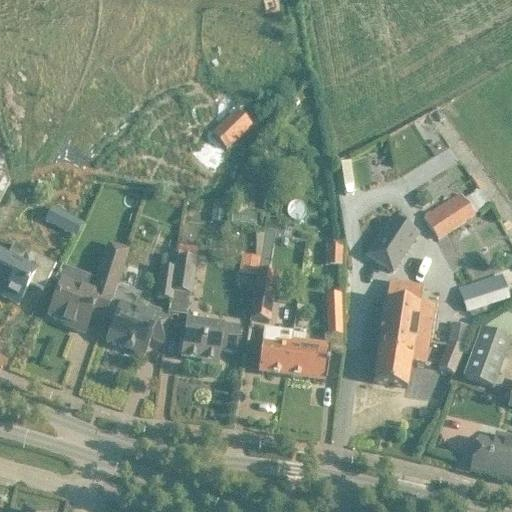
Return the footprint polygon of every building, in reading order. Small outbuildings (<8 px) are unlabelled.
[(246,114),(264,132),(277,118),(259,101),(246,114)] [(212,136),(226,151),(251,127),(237,112),(212,136)] [(423,218),(438,241),(474,217),(474,216),(490,205),(479,190),(464,200),(459,194),(423,218)] [(44,223),(75,239),(82,224),(51,208),(44,223)] [(266,218),(263,231),(283,235),(285,222),(266,218)] [(392,274),(418,235),(393,219),(367,258),(392,274)] [(74,328),(73,331),(84,335),(91,319),(104,323),(105,318),(115,288),(128,250),(107,243),(91,292),(76,286),(75,289),(61,284),(48,318),(74,328)] [(0,296),(2,298),(18,306),(29,285),(42,292),(56,266),(14,245),(7,258),(0,254),(0,296)] [(156,300),(169,302),(171,302),(177,258),(169,256),(167,271),(161,270),(156,300)] [(171,302),(169,302),(167,316),(187,318),(190,296),(191,297),(196,261),(177,258),(171,302)] [(269,325),(277,275),(258,272),(250,322),(269,325)] [(457,289),(466,314),(510,299),(500,274),(457,289)] [(425,368),(434,309),(411,305),(413,289),(397,286),(394,303),(386,301),(373,385),(407,390),(410,366),(425,368)] [(134,312),(140,297),(115,288),(105,318),(115,322),(106,344),(144,358),(158,321),(159,318),(145,313),(144,316),(134,312)] [(325,299),(326,338),(342,338),(341,299),(325,299)] [(511,335),(511,317),(493,315),(491,332),(511,335)] [(181,361),(201,364),(201,366),(218,369),(220,353),(236,356),(239,330),(201,324),(200,327),(185,325),(183,344),(179,343),(178,354),(181,354),(181,361)] [(462,378),(493,389),(511,341),(479,329),(462,378)] [(261,346),(257,374),(286,378),(290,342),(278,341),(280,333),(264,330),(262,346),(261,346)] [(290,342),(286,378),(326,384),(330,355),(304,351),(305,337),(291,335),(290,342)] [(438,370),(453,376),(464,349),(449,344),(438,370)] [(470,471),(508,480),(511,460),(511,440),(495,436),(493,445),(477,441),(470,471)]
